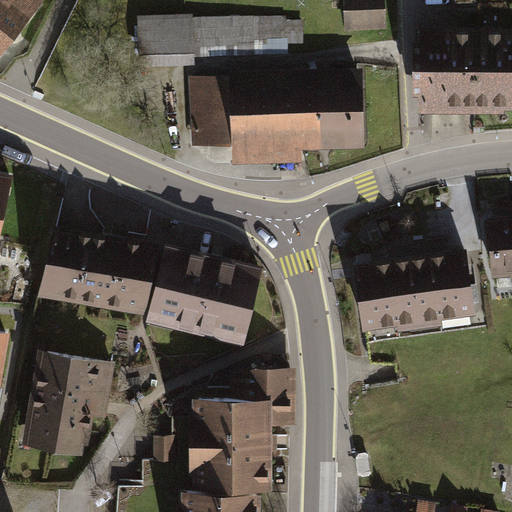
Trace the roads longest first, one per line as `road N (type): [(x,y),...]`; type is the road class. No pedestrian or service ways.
road 1 (tertiary): [(276,232),(244,210),(0,111)]
road 2 (tertiary): [(276,232),(299,262),(314,322),(317,511)]
road 3 (residential): [(511,154),(470,156),(366,185),(276,232)]
